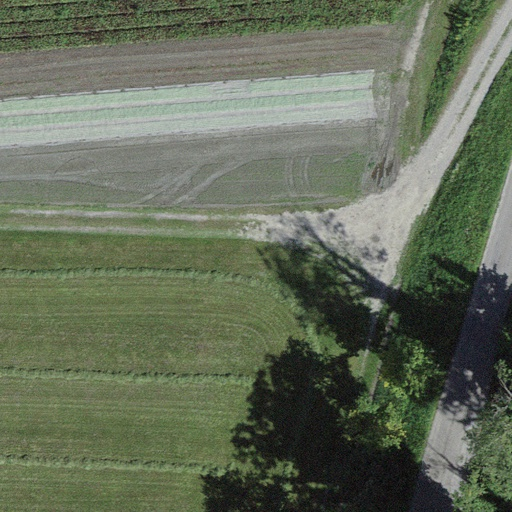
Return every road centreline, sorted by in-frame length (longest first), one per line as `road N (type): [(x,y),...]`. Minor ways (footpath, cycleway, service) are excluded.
road 1 (track): [(347,511),(439,164),(511,45)]
road 2 (residential): [(511,312),(452,511)]
